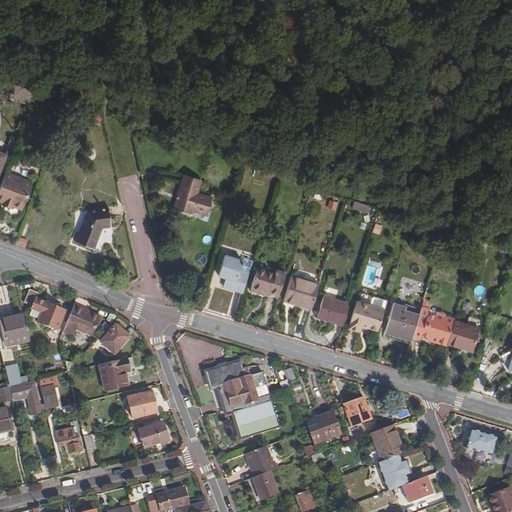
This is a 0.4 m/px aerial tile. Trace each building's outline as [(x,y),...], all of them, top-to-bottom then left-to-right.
[(0,79),(0,93),(28,104),(33,91),(0,79)] [(29,183),(3,172),(0,179),(0,198),(1,199),(1,201),(8,204),(9,202),(20,206),(29,183)] [(196,193),(200,179),(182,174),(172,206),(190,212),(192,206),(205,210),(206,208),(211,206),(209,200),(210,197),(196,193)] [(96,222),(100,223),(113,218),(107,199),(84,209),(73,240),(92,247),(97,233),(92,232),(96,222)] [(335,209),(337,201),(328,200),(327,207),(335,209)] [(367,212),(369,206),(355,202),(353,207),(367,212)] [(444,234),(446,228),(431,223),(429,230),(444,234)] [(467,244),(476,246),(478,238),(465,234),(463,239),(468,241),(467,244)] [(242,294),(248,275),(240,273),(243,262),(225,256),(219,276),(224,278),(221,288),(242,294)] [(252,286),(262,290),(264,286),(279,291),(286,270),(276,267),(275,270),(258,265),(252,286)] [(312,304),(319,280),(294,272),(286,296),(312,304)] [(262,290),(278,295),(279,291),(264,286),(262,290)] [(38,293),(30,289),(24,302),(33,306),(33,307),(44,312),(39,323),(56,330),(64,312),(58,309),(60,305),(53,302),(51,306),(36,300),(38,293)] [(318,316),(342,325),(348,305),(324,297),(318,316)] [(362,326),(378,330),(385,309),(358,301),(349,328),(360,332),(362,326)] [(420,315),(413,337),(422,340),(423,336),(430,339),(429,341),(447,346),(448,342),(454,320),(445,317),(446,315),(438,313),(437,315),(427,313),(430,303),(424,301),(422,307),(420,315)] [(383,335),(411,343),(413,337),(420,315),(409,312),(410,308),(393,303),(383,335)] [(420,315),(422,307),(411,304),(410,308),(409,312),(420,315)] [(100,318),(74,306),(62,333),(72,338),(75,329),(92,336),(100,318)] [(8,346),(30,341),(24,314),(15,317),(16,319),(2,322),(8,346)] [(454,320),(448,342),(474,349),(476,342),(479,334),(481,327),(454,320)] [(101,345),(115,355),(129,337),(117,327),(101,345)] [(508,352),(500,353),(502,364),(509,363),(508,352)] [(53,357),(56,371),(63,369),(61,355),(53,357)] [(68,373),(79,361),(64,357),(68,373)] [(131,358),(99,366),(106,391),(126,386),(125,378),(134,376),(132,369),(133,369),(131,358)] [(233,413),(241,439),(279,428),(263,373),(249,376),(247,369),(242,370),(240,363),(207,371),(212,387),(218,386),(227,415),(233,413)] [(18,365),(7,368),(11,387),(22,384),(18,365)] [(278,379),(286,376),(282,367),(275,370),(278,379)] [(78,395),(89,392),(84,372),(73,375),(73,377),(70,377),(71,381),(74,380),(78,395)] [(68,373),(54,376),(55,384),(70,380),(68,373)] [(34,415),(43,412),(35,386),(26,389),(34,415)] [(15,401),(11,387),(0,389),(4,404),(15,401)] [(42,390),(47,409),(59,406),(55,387),(42,390)] [(91,400),(89,392),(78,395),(79,403),(91,400)] [(133,420),(157,414),(152,393),(128,398),(133,420)] [(352,426),(373,418),(365,397),(344,405),(352,426)] [(8,408),(0,409),(0,433),(12,430),(8,408)] [(315,445),(342,435),(334,412),(318,418),(320,425),(308,428),(315,445)] [(169,439),(163,422),(130,434),(136,448),(144,445),(145,448),(169,439)] [(394,424),(373,432),(383,460),(400,454),(402,453),(395,434),(397,433),(394,424)] [(78,433),(75,434),(74,427),(57,431),(60,447),(65,446),(65,448),(69,447),(70,454),(82,451),(78,433)] [(467,446),(494,454),(499,437),(473,428),(467,446)] [(83,437),(87,452),(95,449),(92,435),(83,437)] [(252,470),(272,462),(266,446),(246,453),(252,470)] [(167,457),(180,455),(179,449),(166,451),(167,457)] [(316,461),(326,457),(324,451),(315,454),(313,454),(316,461)] [(383,460),(377,462),(387,491),(403,485),(410,482),(407,474),(406,471),(412,469),(408,459),(402,460),(400,454),(383,460)] [(266,493),(267,496),(276,493),(269,471),(251,478),(254,487),(257,496),(266,493)] [(433,493),(427,476),(410,482),(403,485),(410,502),(433,493)] [(248,489),(254,487),(251,478),(245,480),(248,489)] [(150,496),(154,511),(160,511),(193,504),(188,486),(150,496)] [(499,511),(496,511),(511,511),(511,487),(494,495),(499,511)] [(297,495),(303,511),(315,506),(309,490),(297,495)] [(491,496),(496,511),(499,511),(494,495),(491,496)] [(185,511),(190,511),(211,511),(208,502),(184,508),(184,511),(185,511)]
